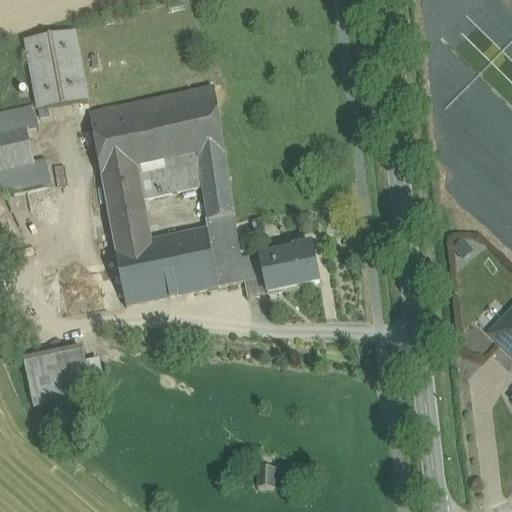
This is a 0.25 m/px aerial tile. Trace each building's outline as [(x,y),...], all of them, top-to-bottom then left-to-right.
[(75,35),(26,44),(39,113),(47,111),(88,104),(75,35)] [(261,261),(262,261),(261,258),(244,261),(214,104),(92,127),(127,309),(265,283),(261,261)] [(47,111),(39,113),(41,121),(49,120),(47,111)] [(28,132),(0,138),(0,174),(36,167),(35,164),(34,164),(28,134),(29,134),(28,132)] [(262,261),(261,261),(265,283),(268,296),(320,285),(312,248),(295,251),(295,254),(262,261)] [(511,316),(492,338),(511,356),(511,316)] [(84,354),(25,367),(34,410),(93,397),(84,354)] [(276,471),(259,471),(258,491),(275,492),(276,471)]
